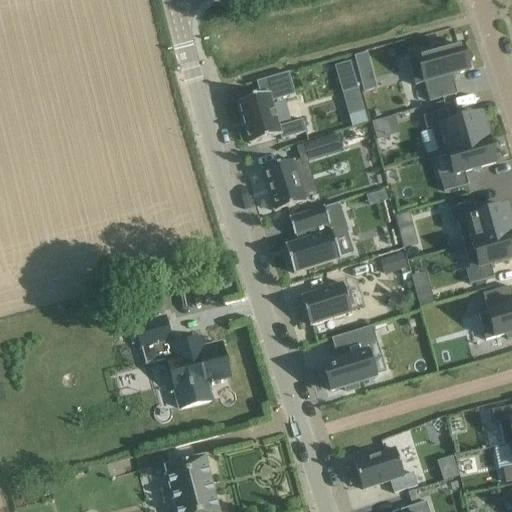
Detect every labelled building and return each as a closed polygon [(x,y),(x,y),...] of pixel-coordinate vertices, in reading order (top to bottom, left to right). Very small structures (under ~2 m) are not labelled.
[(428,57),(408,62),(415,88),(424,85),(429,103),(457,96),(452,77),(469,73),(462,47),(446,52),(445,47),(427,52),(428,57)] [(355,59),(358,73),(371,70),(367,55),(355,59)] [(342,95),(358,91),(350,64),(334,68),(342,95)] [(260,98),(238,104),(250,146),(280,137),(281,141),(306,134),(302,122),(279,128),(272,103),(295,97),(289,74),(256,84),(260,98)] [(447,112),(423,119),(426,131),(431,130),(438,155),(488,141),(481,116),(451,124),(447,112)] [(349,118),(352,128),(367,124),(364,113),(349,118)] [(370,124),(375,141),(392,136),(388,119),(370,124)] [(300,159),(340,146),(337,136),(297,148),(300,159)] [(488,141),(438,155),(438,156),(447,153),(454,177),(440,181),(444,194),(468,187),(465,175),(495,166),(488,141)] [(294,162),(262,171),(274,213),(306,204),(294,162)] [(372,195),(366,197),(369,206),(386,201),(383,191),(372,195)] [(297,243),(284,247),(293,274),(341,259),(334,238),(347,234),(338,204),(289,219),(294,235),(295,235),(297,243)] [(473,204),(449,211),(452,225),(457,224),(464,247),(511,233),(511,227),(507,208),(477,217),(473,204)] [(412,224),(409,214),(395,218),(398,228),(412,224)] [(511,233),(464,247),(470,271),(466,272),(469,286),(494,280),(490,267),(511,261),(511,233)] [(402,255),(379,262),(384,277),(406,270),(402,255)] [(342,285),(301,298),(310,328),(351,315),(342,285)] [(488,314),(479,317),(486,343),(506,337),(507,342),(511,340),(511,293),(511,288),(483,296),(488,314)] [(99,297),(102,317),(104,317),(105,319),(112,318),(112,315),(113,315),(109,295),(99,297)] [(419,309),(434,305),(431,295),(417,299),(419,309)] [(142,352),(146,367),(167,361),(181,411),(212,403),(207,385),(230,379),(222,347),(204,352),(201,341),(174,348),(165,317),(133,326),(140,352),(142,352)] [(348,359),(323,367),(331,393),(345,389),(347,393),(358,390),(357,385),(376,379),(365,346),(377,343),(372,328),(340,338),(341,339),(342,339),(348,359)] [(509,446),(511,445),(511,408),(492,412),(494,425),(500,424),(504,448),(509,447),(509,446)] [(511,445),(509,446),(509,447),(511,461),(511,469),(503,471),(506,485),(511,483),(511,445)] [(395,451),(354,464),(363,492),(390,483),(394,495),(417,488),(412,475),(404,478),(395,451)] [(440,462),(446,480),(461,476),(455,457),(440,462)] [(166,471),(177,511),(219,511),(205,460),(166,471)] [(417,502),(414,493),(408,495),(411,504),(417,502)]
